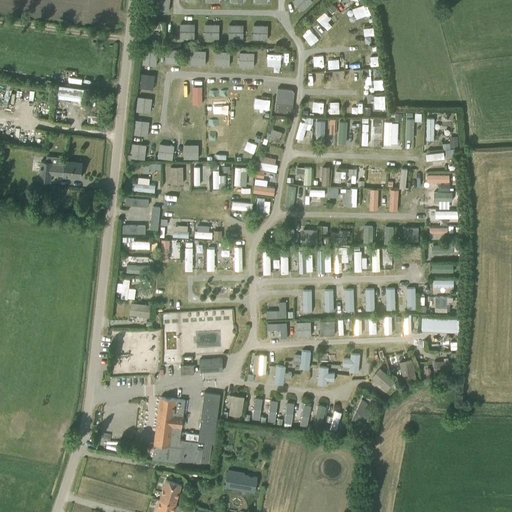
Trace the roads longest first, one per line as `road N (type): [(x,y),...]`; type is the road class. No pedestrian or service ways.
road 1 (unclassified): [(56,511),(90,398),(132,0)]
road 2 (unknown): [(0,20),(128,39)]
